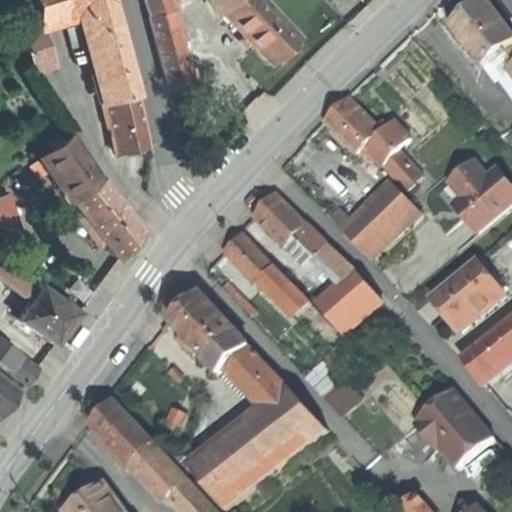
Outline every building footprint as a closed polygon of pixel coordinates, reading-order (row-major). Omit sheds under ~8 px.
[(11,0),(21,32),(38,27),(30,0),(11,0)] [(30,0),(38,27),(83,14),(112,6),(110,0),(30,0)] [(168,13),(164,0),(142,0),(148,19),(168,13)] [(233,0),(212,0),(220,13),(233,0)] [(298,40),(259,0),(233,0),(220,13),(270,66),(283,54),(298,40)] [(455,32),(485,71),(493,65),(511,50),(511,34),(489,5),(471,19),(455,32)] [(83,14),(107,104),(134,98),(138,97),(112,6),(83,14)] [(187,82),(168,13),(148,19),(166,88),(187,82)] [(47,34),(27,41),(40,79),(60,74),(47,34)] [(511,50),(493,65),(497,70),(501,67),(508,76),(511,73),(511,50)] [(107,104),(103,105),(115,155),(146,148),(140,120),(134,98),(107,104)] [(327,124),(359,159),(369,150),(384,136),(379,130),(352,100),(339,112),(327,124)] [(387,123),(379,130),(384,136),(392,129),(387,123)] [(392,129),(384,136),(401,154),(414,142),(398,124),(392,129)] [(0,231),(1,234),(52,198),(49,194),(68,183),(91,169),(69,135),(10,176),(0,182),(0,231)] [(401,154),(384,136),(369,150),(385,168),(401,154)] [(420,175),(401,154),(385,168),(405,189),(420,175)] [(468,219),(481,235),(511,209),(511,186),(501,173),(491,181),(478,166),(453,186),(466,202),(475,213),(468,219)] [(99,181),(91,169),(68,183),(71,202),(99,181)] [(424,180),(420,175),(405,189),(409,194),(424,180)] [(140,234),(99,181),(71,202),(117,263),(130,247),(140,234)] [(359,249),(373,264),(423,216),(395,187),(345,234),(359,249)] [(266,210),(256,220),(288,251),(310,229),(279,197),(266,210)] [(459,208),(468,219),(475,213),(466,202),(459,208)] [(331,250),(310,229),(288,251),(291,254),(293,252),(308,267),(316,259),(319,262),(331,250)] [(264,282),(276,271),(246,238),(236,248),(228,255),(258,288),(264,282)] [(356,274),(331,250),(319,262),(344,287),(356,274)] [(483,259),(478,263),(497,286),(501,282),(483,259)] [(0,265),(0,279),(31,300),(40,287),(4,262),(0,265)] [(478,263),(433,300),(447,317),(459,333),(481,315),(484,319),(508,299),(497,286),(478,263)] [(312,308),(276,271),(264,282),(299,320),(312,308)] [(384,304),(356,274),(344,287),(320,308),(347,338),(384,304)] [(17,321),(54,347),(65,330),(77,313),(40,287),(31,300),(17,321)] [(188,311),(173,325),(221,379),(234,368),(254,350),(205,296),(188,311)] [(462,336),(484,319),(481,315),(459,333),(462,336)] [(511,324),(466,362),(486,388),(511,367),(511,324)] [(0,343),(0,366),(23,384),(35,369),(0,343)] [(348,343),(307,380),(323,399),(342,419),(354,408),(337,389),(343,384),(334,374),(357,353),(348,343)] [(301,402),(254,350),(234,368),(276,416),(281,421),(301,402)] [(0,378),(0,414),(8,404),(18,393),(0,378)] [(458,393),(422,424),(423,426),(443,449),(462,471),(498,440),(458,393)] [(233,511),(331,435),(301,402),(281,421),(276,416),(198,478),(226,511),(233,511)] [(93,427),(133,471),(137,467),(158,448),(118,405),(106,416),(93,427)] [(440,452),(443,449),(423,426),(420,429),(431,442),(440,452)] [(194,487),(158,448),(137,467),(173,506),(176,503),(194,487)] [(217,511),(194,487),(176,503),(185,511),(217,511)] [(77,511),(119,511),(105,492),(86,506),(77,511)] [(404,509),(406,511),(426,511),(416,499),(404,509)]
